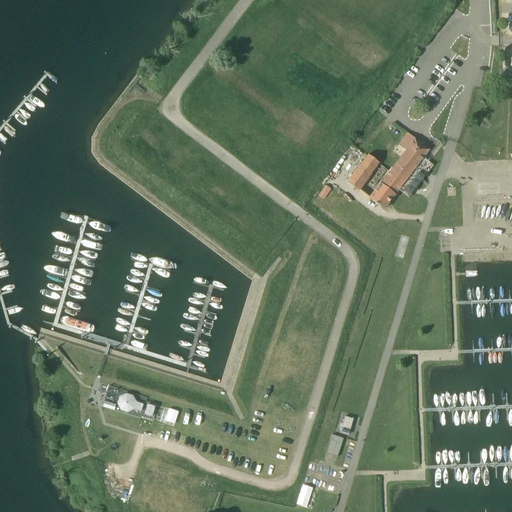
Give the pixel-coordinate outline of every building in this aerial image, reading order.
[(406,151),(392,169),(417,188),(422,180),(429,171),(433,166),(430,163),(427,160),(424,159),(423,158),(429,150),(408,133),(399,145),(406,151)] [(389,172),(389,171),(383,180),(370,196),(361,189),(373,172),(379,164),(379,163),(368,155),(347,182),(384,210),(399,190),(401,192),(409,198),(413,192),(417,188),(392,169),(389,172)] [(319,196),(324,199),(331,189),(326,186),(319,196)] [(108,391),(103,407),(141,418),(141,416),(153,420),(158,404),(145,400),(146,397),(107,385),(105,391),(108,391)] [(353,419),(345,417),(340,433),(348,435),(353,419)] [(332,435),(326,454),(338,457),(341,448),(344,438),(332,435)] [(307,507),(312,487),(301,484),(296,504),(307,507)]
